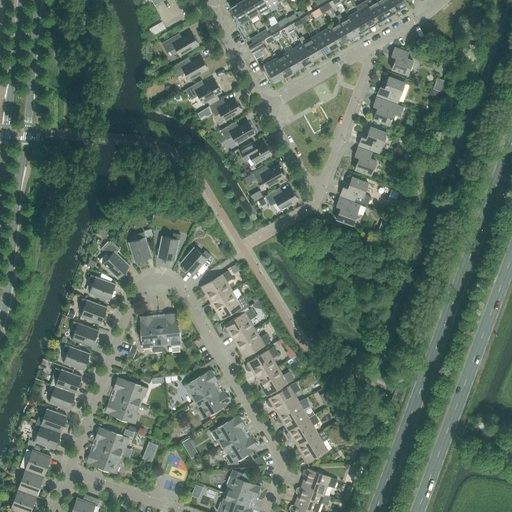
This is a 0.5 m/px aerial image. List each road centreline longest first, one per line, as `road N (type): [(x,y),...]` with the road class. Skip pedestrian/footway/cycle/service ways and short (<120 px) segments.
road 1 (residential): [(68,469),(126,308),(137,287),(157,279),(180,292),(281,460),(264,511)]
road 2 (primary): [(511,145),(375,511)]
road 3 (tertiary): [(4,314),(38,0)]
road 4 (primary): [(417,511),(511,257)]
road 5 (tertiary): [(21,0),(0,197)]
road 6 (residential): [(318,198),(368,62),(364,51)]
road 7 (residential): [(266,108),(210,12),(214,0)]
